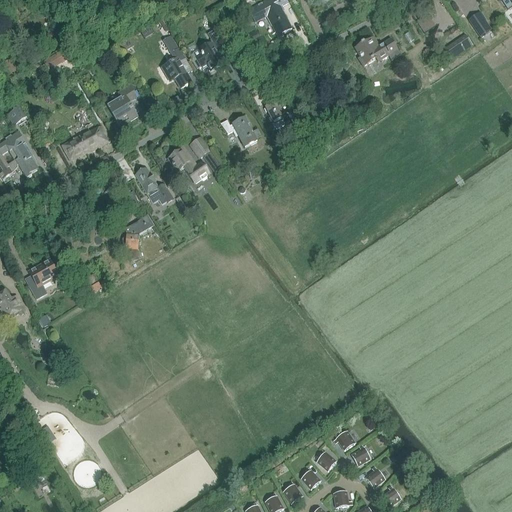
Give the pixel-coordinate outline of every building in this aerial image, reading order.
[(285,0),(269,0),(248,11),(255,25),(267,18),(278,40),(285,36),(284,35),(292,30),(281,9),(288,5),(285,0)] [(511,0),(500,0),(507,11),(511,7),(511,0)] [(480,14),(468,22),(479,39),(491,31),(480,14)] [(428,16),(417,23),(424,35),(436,28),(428,16)] [(123,28),(120,23),(106,31),(110,37),(123,28)] [(198,52),(191,56),(193,61),(192,62),(197,70),(206,65),(211,72),(223,65),(219,60),(228,54),(225,49),(217,36),(214,32),(207,36),(210,41),(212,43),(198,52)] [(409,34),(404,37),(408,45),(414,42),(409,34)] [(127,38),(112,48),(119,58),(134,48),(127,38)] [(170,38),(163,42),(170,54),(174,61),(163,68),(171,83),(175,81),(180,91),(192,84),(186,75),(192,72),(178,50),(177,50),(170,38)] [(467,38),(445,52),(450,61),(472,46),(467,38)] [(355,50),(360,59),(358,61),(363,68),(376,60),(378,64),(391,56),(393,60),(400,55),(390,40),(379,48),(373,39),(355,50)] [(43,63),(48,73),(72,59),(66,49),(43,63)] [(17,72),(10,60),(3,64),(9,76),(17,72)] [(137,117),(129,104),(135,100),(137,99),(129,87),(117,94),(120,99),(107,107),(116,122),(120,129),(137,118),(137,117)] [(183,97),(181,95),(171,101),(177,112),(188,106),(185,101),(183,97)] [(153,106),(159,116),(164,112),(159,103),(153,106)] [(265,109),(273,125),(276,129),(277,130),(284,127),(284,125),(282,120),(285,119),(277,103),(265,109)] [(6,117),(14,128),(27,120),(20,108),(17,110),(6,117)] [(303,128),(298,117),(294,118),(290,120),(296,132),(303,128)] [(232,127),(230,127),(227,122),(224,124),(220,126),(227,135),(232,133),(236,139),(238,138),(244,150),(258,143),(257,141),(261,138),(257,131),(252,134),(245,120),(234,125),(232,127)] [(87,156),(99,149),(109,143),(101,127),(90,133),(90,132),(89,133),(81,137),(81,136),(61,147),(70,163),(86,154),(87,156)] [(10,136),(5,140),(6,142),(0,145),(0,178),(3,182),(10,178),(13,174),(13,173),(12,174),(10,172),(17,167),(18,167),(27,180),(32,177),(30,175),(38,171),(24,149),(22,150),(21,147),(26,144),(18,133),(11,138),(10,136)] [(200,160),(203,158),(212,171),(215,176),(221,172),(218,167),(208,154),(210,153),(200,140),(198,141),(195,143),(193,145),(190,147),(200,160)] [(173,169),(174,169),(177,174),(184,169),(187,174),(194,185),(200,181),(202,181),(206,178),(207,176),(209,175),(206,170),(207,169),(206,168),(205,169),(201,164),(196,167),(182,148),(178,150),(179,152),(168,161),(172,167),(172,168),(173,169)] [(136,179),(147,196),(153,206),(158,202),(161,207),(166,204),(167,205),(174,201),(164,185),(158,189),(146,170),(135,176),(136,179)] [(127,196),(133,207),(139,204),(133,193),(127,196)] [(180,203),(185,210),(186,209),(183,205),(179,198),(175,200),(178,204),(180,203)] [(178,204),(176,205),(181,212),(185,210),(180,203),(178,204)] [(126,235),(126,236),(125,237),(123,241),(122,244),(124,247),(125,249),(125,251),(127,251),(127,253),(130,264),(141,261),(139,252),(139,236),(154,228),(148,218),(125,231),(126,235)] [(25,281),(31,293),(36,301),(47,295),(42,287),(59,277),(50,262),(30,274),(32,277),(28,279),(25,281)] [(85,280),(94,296),(109,287),(107,284),(100,288),(92,276),(85,280)] [(0,319),(4,325),(19,314),(21,318),(27,314),(18,301),(13,304),(10,300),(5,293),(0,296),(0,319)] [(47,317),(42,319),(46,326),(50,323),(47,317)] [(0,378),(4,385),(6,384),(14,399),(22,394),(13,379),(15,378),(0,354),(0,378)] [(338,444),(344,453),(354,446),(347,434),(336,441),(333,443),(335,446),(338,444)] [(355,464),(357,468),(370,461),(364,450),(363,450),(362,447),(359,449),(361,452),(351,457),(355,464)] [(317,464),(328,473),(335,464),(325,455),(322,452),(319,455),(322,457),(317,464)] [(365,480),(373,490),(384,482),(377,472),(374,469),(372,471),(374,474),(365,480)] [(301,481),(311,492),(320,483),(310,473),(308,470),(305,472),(308,475),(301,481)] [(42,472),(28,480),(32,487),(37,484),(38,486),(43,483),(42,481),(46,479),(45,477),(46,477),(44,473),(43,474),(42,472)] [(284,494),(291,506),(302,499),(294,487),(291,484),(289,486),(291,489),(284,494)] [(381,500),(388,509),(389,510),(400,501),(393,491),(391,488),(388,490),(390,493),(381,499),(382,500),(381,500)] [(346,494),(334,496),(336,510),(348,508),(352,507),(351,504),(348,504),(346,494)] [(265,504),(269,511),(281,511),(283,511),(276,499),(274,495),(271,497),(273,500),(265,504)]
